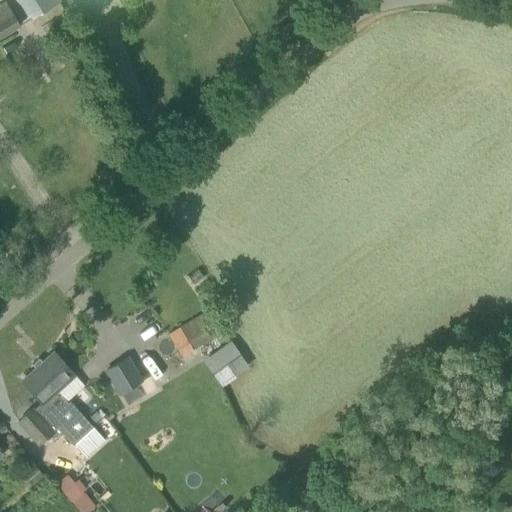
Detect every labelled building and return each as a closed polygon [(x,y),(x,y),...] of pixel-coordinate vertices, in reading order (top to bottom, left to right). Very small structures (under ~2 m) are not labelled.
[(21,0),(22,0),(32,17),(58,1),(57,0),(21,0)] [(0,36),(18,26),(11,15),(4,3),(0,5),(0,36)] [(181,356),(226,329),(213,307),(168,334),(181,356)] [(56,392),(75,376),(67,367),(53,352),(42,362),(39,358),(32,365),(35,369),(21,381),(41,403),(33,410),(31,409),(18,421),(31,436),(40,446),(58,430),(74,447),(76,445),(86,456),(104,440),(71,403),(68,405),(64,402),(56,392)] [(141,381),(130,363),(126,357),(106,370),(121,393),(129,407),(158,389),(149,376),(141,381)] [(32,487),(44,476),(32,462),(20,473),(32,487)] [(73,481),(62,491),(72,502),(83,493),(73,481)] [(511,511),(511,503),(506,502),(502,511),(511,511)]
